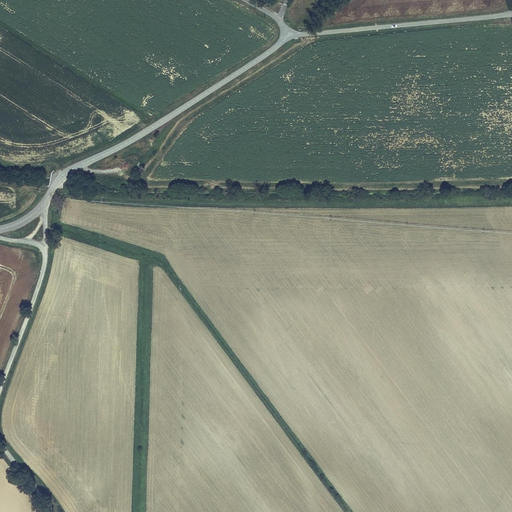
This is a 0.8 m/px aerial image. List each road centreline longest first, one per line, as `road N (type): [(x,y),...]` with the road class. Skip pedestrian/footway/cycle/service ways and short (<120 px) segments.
road 1 (track): [(104,171),(162,184),(511,181)]
road 2 (tertiary): [(288,35),(145,131),(62,174),(47,198)]
road 3 (tertiary): [(511,11),(288,35)]
road 4 (tertiary): [(44,250),(0,388)]
